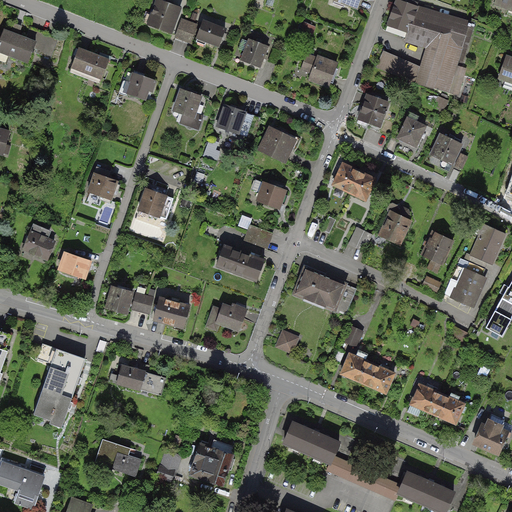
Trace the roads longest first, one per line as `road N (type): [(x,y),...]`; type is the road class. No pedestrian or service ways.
road 1 (residential): [(177,61),(85,320)]
road 2 (residential): [(284,380),(511,478)]
road 3 (residential): [(511,219),(337,127)]
road 4 (residential): [(294,240),(468,318)]
road 5 (residential): [(337,127),(177,61)]
road 6 (residential): [(177,61),(16,0)]
road 7 (residential): [(85,320),(248,367)]
road 8 (residential): [(284,380),(244,511)]
road 9 (residential): [(383,0),(337,127)]
road 10 (residential): [(294,240),(248,367)]
road 11 (residential): [(337,127),(294,240)]
